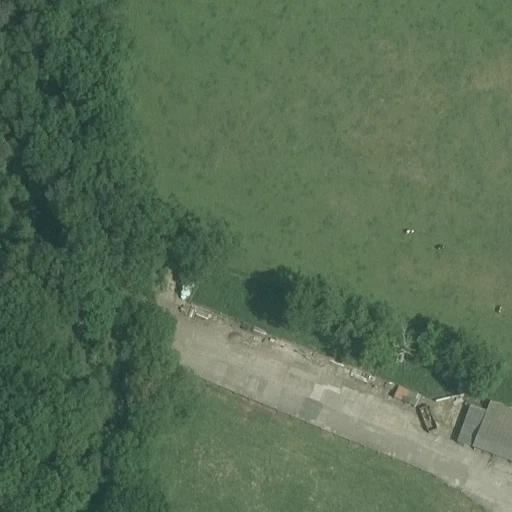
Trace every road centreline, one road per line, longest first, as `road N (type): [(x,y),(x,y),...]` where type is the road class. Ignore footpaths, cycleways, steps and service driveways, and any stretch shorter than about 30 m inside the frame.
road 1 (track): [(92,319),(122,260),(93,130),(60,89),(0,55)]
road 2 (track): [(92,319),(0,467)]
